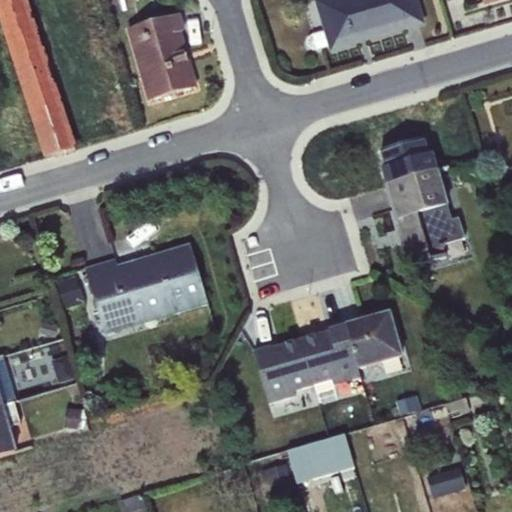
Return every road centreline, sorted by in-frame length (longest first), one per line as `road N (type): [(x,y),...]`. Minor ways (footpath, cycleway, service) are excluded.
road 1 (residential): [(264,122),(0,200)]
road 2 (residential): [(511,46),(264,122)]
road 3 (residential): [(308,276),(264,122)]
road 4 (residential): [(264,122),(226,0)]
